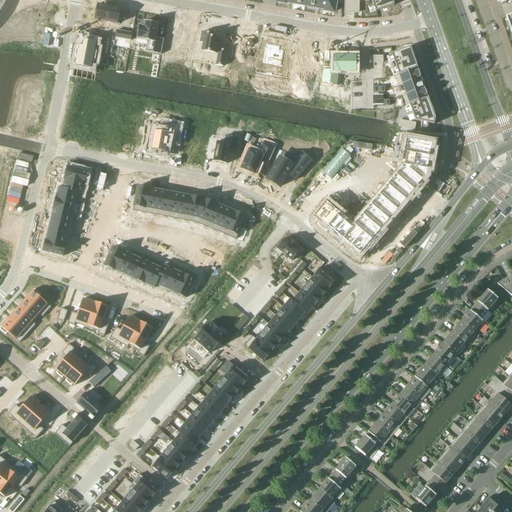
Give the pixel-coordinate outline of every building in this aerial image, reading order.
[(306,0),(305,6),(319,8),(321,0),(306,0)] [(321,0),(319,8),(325,9),(324,11),(334,12),(336,3),(342,4),(342,0),(321,0)] [(371,0),(375,11),(375,12),(376,12),(393,6),(394,6),(394,5),(393,5),(391,0),(371,0)] [(345,1),(345,12),(354,13),(354,7),(354,3),(354,1),(345,1)] [(97,4),(95,20),(118,24),(121,9),(97,4)] [(139,25),(136,39),(147,41),(146,49),(153,50),(153,53),(161,55),(164,39),(156,38),(158,24),(144,21),(143,26),(139,25)] [(170,26),(167,45),(179,47),(177,57),(192,60),(195,45),(187,43),(189,33),(183,31),(184,29),(170,26)] [(121,31),(119,39),(131,41),(132,33),(121,31)] [(202,32),(200,43),(203,43),(201,51),(218,54),(216,65),(223,66),(226,51),(217,49),(219,38),(214,37),(214,34),(202,32)] [(115,38),(114,46),(129,49),(131,41),(119,39),(115,38)] [(232,42),(230,56),(242,59),(240,69),(255,72),(258,57),(250,55),(253,41),(239,39),(239,43),(232,42)] [(79,40),(75,61),(78,62),(78,66),(92,68),(93,62),(95,63),(98,48),(96,48),(96,42),(79,40)] [(267,44),(263,63),(264,63),(273,65),(272,68),(279,70),(288,71),(290,62),(289,62),(289,63),(282,61),(284,50),(283,50),(279,50),(280,46),(267,44)] [(392,54),(391,54),(392,55),(398,74),(399,74),(417,68),(417,67),(413,58),(414,58),(413,58),(410,49),(410,48),(409,48),(392,54)] [(323,69),(321,84),(337,85),(339,73),(356,73),(356,56),(333,56),(333,70),(323,69)] [(398,74),(394,75),(398,87),(402,85),(420,78),(420,77),(418,71),(417,68),(399,74),(398,74)] [(420,78),(402,85),(406,94),(406,95),(424,88),(420,78)] [(406,94),(402,95),(406,107),(410,105),(428,98),(427,98),(426,95),(424,89),(424,88),(406,95),(406,94)] [(428,98),(410,105),(413,114),(413,115),(415,120),(415,121),(416,121),(433,124),(434,124),(435,119),(435,118),(434,118),(431,109),(431,108),(428,99),(428,98)] [(124,125),(120,144),(135,147),(138,133),(146,135),(148,121),(136,119),(135,127),(124,125)] [(155,131),(151,150),(166,153),(168,139),(176,141),(179,127),(165,124),(163,132),(155,131)] [(185,134),(181,156),(196,159),(198,145),(206,147),(209,132),(195,130),(194,136),(185,134)] [(216,142),(213,162),(226,165),(229,151),(237,152),(239,138),(226,136),(224,144),(216,142)] [(390,136),(389,142),(403,145),(404,139),(390,136)] [(328,202),(316,216),(361,254),(427,176),(433,143),(407,138),(404,152),(407,153),(405,165),(352,227),(338,215),(341,213),(335,208),(328,202)] [(249,150),(241,168),(255,174),(261,161),(268,165),(275,148),(262,142),(257,154),(249,150)] [(280,158),(267,179),(280,187),(288,174),(296,180),(312,161),(302,153),(292,165),(280,158)] [(66,175),(65,179),(85,184),(87,173),(73,169),(67,167),(65,175),(66,175)] [(62,189),(78,193),(78,194),(82,195),(85,184),(65,179),(62,189)] [(138,186),(133,211),(144,213),(149,188),(138,186)] [(59,188),(56,199),(76,204),(76,203),(78,194),(78,193),(62,189),(59,188)] [(149,188),(144,213),(155,215),(159,190),(149,188)] [(159,190),(155,215),(165,217),(170,193),(159,190)] [(170,193),(165,217),(176,219),(181,195),(170,193)] [(181,195),(176,219),(186,221),(191,197),(181,195)] [(191,197),(186,221),(196,223),(204,199),(203,199),(191,197)] [(56,199),(53,209),(73,214),(73,215),(78,216),(79,212),(80,204),(76,203),(76,204),(56,199)] [(204,199),(196,223),(205,227),(215,204),(204,199)] [(215,204),(205,227),(215,231),(225,208),(215,204)] [(225,208),(215,231),(225,235),(235,212),(225,208)] [(53,209),(51,220),(71,225),(73,215),(73,214),(53,209)] [(235,212),(225,235),(236,239),(246,216),(235,212)] [(51,220),(48,230),(68,235),(71,225),(51,220)] [(48,230),(46,241),(65,246),(68,235),(48,230)] [(284,238),(273,252),(279,257),(282,254),(286,257),(286,256),(292,261),(300,251),(297,249),(298,247),(289,239),(288,241),(284,238)] [(44,244),(42,252),(48,253),(63,257),(65,246),(46,241),(45,244),(44,244)] [(113,247),(104,266),(115,270),(123,252),(113,247)] [(123,252),(115,270),(125,275),(133,256),(132,256),(123,252)] [(133,256),(125,275),(134,279),(145,256),(134,252),(132,256),(133,256)] [(145,256),(134,279),(144,284),(155,261),(145,256)] [(155,261),(144,284),(154,288),(156,285),(156,284),(164,265),(155,261)] [(164,265),(156,284),(156,285),(166,289),(176,266),(166,261),(164,265)] [(176,266),(166,289),(175,293),(186,270),(176,266)] [(320,268),(312,278),(328,291),(335,282),(320,268)] [(186,270),(175,293),(186,298),(196,275),(186,270)] [(498,285),(511,296),(511,295),(511,276),(508,279),(498,285)] [(312,278),(299,293),(315,306),(328,291),(312,278)] [(35,289),(25,301),(41,315),(42,317),(51,307),(39,297),(41,295),(35,289)] [(487,290),(470,311),(480,319),(489,310),(490,311),(494,306),(492,305),(498,299),(487,290)] [(292,301),(305,313),(307,315),(315,306),(299,293),(292,301)] [(72,312),(68,323),(74,326),(75,323),(87,328),(95,304),(95,303),(93,303),(94,301),(86,298),(86,300),(83,299),(77,314),(72,312)] [(290,299),(283,308),(298,321),(305,313),(292,301),(290,299)] [(25,301),(17,309),(33,324),(34,323),(41,315),(25,301)] [(95,304),(87,328),(98,332),(97,334),(104,336),(108,325),(102,323),(108,307),(95,302),(95,303),(95,304)] [(283,308),(276,316),(291,329),(298,321),(283,308)] [(17,309),(9,318),(28,334),(36,325),(34,323),(33,324),(17,309)] [(61,309),(57,320),(64,322),(68,311),(61,309)] [(470,311),(461,322),(473,333),(475,335),(485,323),(480,319),(470,311)] [(244,315),(236,324),(241,328),(249,319),(244,315)] [(116,328),(110,338),(127,348),(128,346),(128,345),(141,323),(140,323),(139,322),(140,320),(133,316),(132,318),(129,317),(121,331),(116,328)] [(276,316),(269,324),(284,337),(291,329),(276,316)] [(9,318),(0,328),(0,329),(6,335),(8,333),(19,343),(21,341),(28,334),(9,318)] [(262,319),(257,326),(263,331),(269,324),(262,319)] [(141,323),(128,345),(128,346),(139,351),(137,353),(144,357),(149,347),(144,344),(153,329),(141,322),(140,323),(141,323)] [(205,326),(201,330),(218,345),(222,341),(221,340),(228,332),(221,325),(218,329),(209,322),(206,326),(205,326)] [(461,322),(451,333),(464,343),(473,333),(461,322)] [(256,339),(256,340),(271,353),(284,337),(269,324),(263,331),(256,339)] [(194,340),(188,346),(204,360),(209,354),(213,349),(214,350),(218,345),(201,330),(197,335),(197,336),(194,340)] [(464,343),(451,333),(442,344),(457,356),(466,345),(464,343)] [(252,336),(244,346),(263,362),(271,353),(256,340),(256,339),(252,336)] [(232,339),(227,345),(231,347),(235,342),(232,339)] [(21,341),(19,343),(18,345),(25,351),(28,347),(21,341)] [(66,357),(56,370),(57,371),(56,373),(62,378),(64,376),(65,378),(82,358),(73,351),(74,349),(69,344),(61,353),(66,357)] [(442,344),(433,355),(447,367),(457,356),(442,344)] [(433,355),(423,366),(436,377),(438,379),(447,367),(433,355)] [(82,358),(65,378),(67,379),(65,381),(71,386),(73,384),(75,386),(85,373),(90,377),(97,368),(92,364),(91,366),(82,358)] [(118,365),(113,370),(124,379),(128,374),(118,365)] [(94,387),(111,372),(106,366),(89,382),(94,387)] [(234,366),(226,375),(241,388),(249,379),(234,366)] [(427,387),(436,377),(423,366),(414,377),(426,388),(427,387)] [(226,375),(213,390),(228,404),(241,388),(226,375)] [(503,384),(502,384),(511,392),(511,378),(509,376),(503,384)] [(431,391),(427,387),(426,388),(414,377),(407,386),(423,400),(431,391)] [(511,392),(502,384),(503,384),(494,377),(487,386),(495,392),(511,406),(511,405),(511,392)] [(407,386),(399,395),(415,409),(419,413),(421,410),(417,407),(423,400),(407,386)] [(213,390),(206,399),(221,412),(228,404),(213,390)] [(511,406),(495,392),(489,400),(505,414),(511,406)] [(77,402),(76,403),(90,416),(88,418),(92,421),(94,419),(94,418),(103,408),(85,393),(77,402)] [(391,405),(407,418),(411,421),(413,419),(409,416),(415,409),(399,395),(391,405)] [(15,405),(8,414),(22,426),(40,405),(39,404),(40,402),(34,397),(33,399),(31,397),(20,409),(15,405)] [(206,399),(199,407),(214,420),(221,412),(206,399)] [(489,400),(482,408),(498,421),(505,414),(489,400)] [(40,405),(22,426),(36,439),(44,430),(39,426),(50,414),(48,412),(49,410),(43,405),(42,407),(40,405)] [(401,425),(407,418),(391,405),(383,414),(400,427),(401,425)] [(199,407),(192,415),(207,428),(214,420),(199,407)] [(482,408),(475,416),(492,429),(498,421),(482,408)] [(400,427),(383,414),(376,423),(396,440),(397,438),(394,435),(400,427)] [(192,415),(185,423),(200,437),(207,428),(192,415)] [(485,437),(492,429),(475,416),(469,423),(485,437)] [(62,425),(54,434),(69,447),(88,426),(77,417),(67,429),(62,425)] [(185,423),(177,432),(180,434),(193,445),(194,444),(200,437),(185,423)] [(376,423),(368,432),(378,441),(384,446),(390,439),(393,441),(395,439),(396,440),(376,423)] [(469,423),(462,431),(478,445),(485,437),(469,423)] [(462,431),(456,439),(472,453),(478,445),(462,431)] [(374,445),(378,441),(368,432),(355,448),(370,460),(379,449),(374,445)] [(180,434),(173,442),(189,455),(196,446),(194,444),(193,445),(180,434)] [(456,439),(449,447),(465,460),(472,453),(456,439)] [(139,446),(133,441),(129,446),(135,451),(139,446)] [(173,442),(160,457),(176,470),(189,455),(173,442)] [(449,447),(443,455),(459,468),(465,460),(449,447)] [(443,455),(436,462),(452,476),(459,468),(443,455)] [(0,483),(13,467),(0,456),(0,483)] [(160,457),(152,467),(168,480),(176,470),(160,457)] [(345,458),(328,479),(338,487),(356,467),(345,458)] [(445,484),(452,476),(436,462),(430,470),(429,470),(445,484)] [(0,493),(5,498),(16,484),(21,488),(28,478),(32,473),(26,469),(26,468),(24,467),(18,463),(14,468),(13,467),(0,483),(0,493)] [(445,484),(429,470),(430,470),(422,463),(414,472),(428,483),(438,492),(445,484)] [(139,474),(131,484),(135,487),(151,500),(159,491),(139,474)] [(343,491),(338,487),(328,479),(319,490),(331,500),(333,502),(343,491)] [(438,492),(428,483),(425,488),(420,484),(410,495),(425,507),(438,492)] [(135,487),(122,502),(133,511),(140,511),(151,500),(135,487)] [(340,489),(343,491),(351,498),(353,495),(345,488),(344,490),(341,487),(340,489)] [(309,501),(322,511),(327,511),(335,504),(333,502),(331,500),(319,490),(309,501)] [(8,510),(10,511),(13,511),(24,500),(19,496),(16,500),(8,510)] [(492,511),(497,506),(488,498),(476,511),(492,511)] [(321,511),(322,511),(309,501),(300,511),(321,511)] [(54,502),(45,511),(60,511),(63,510),(64,509),(54,502)] [(133,511),(122,502),(115,510),(116,511),(133,511)]
